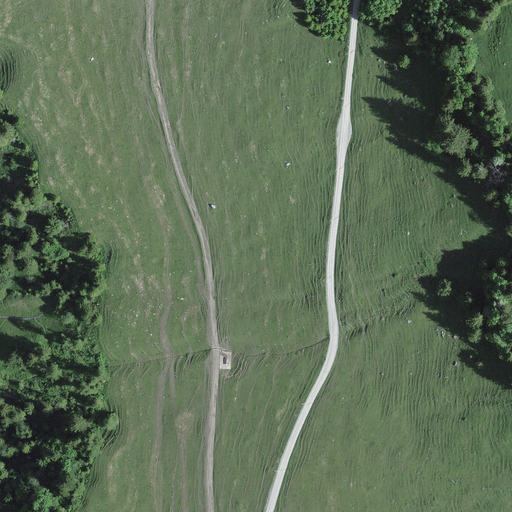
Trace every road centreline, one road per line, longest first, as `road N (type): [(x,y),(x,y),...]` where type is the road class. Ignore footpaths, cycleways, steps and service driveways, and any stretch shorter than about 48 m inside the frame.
road 1 (track): [(360,0),(337,213),(339,339),(269,511)]
road 2 (track): [(213,511),(222,331),(151,0)]
